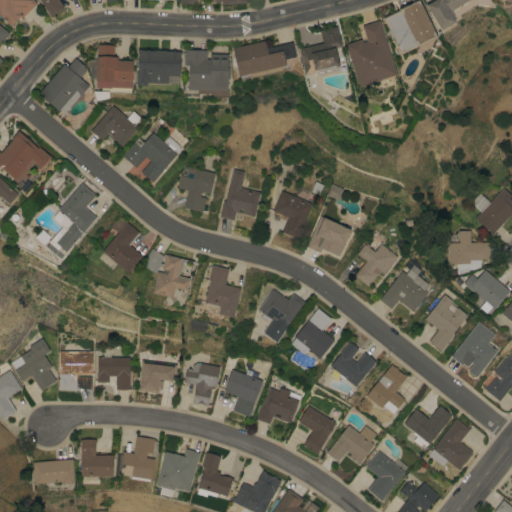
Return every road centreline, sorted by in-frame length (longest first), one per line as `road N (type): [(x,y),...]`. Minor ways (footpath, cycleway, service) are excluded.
road 1 (residential): [(10,94),(155,219),(192,239),(300,271),(511,437)]
road 2 (tertiary): [(10,94),(69,34),(101,25),(228,28),(353,0)]
road 3 (residential): [(358,511),(291,462),(196,425),(82,413),(47,425)]
